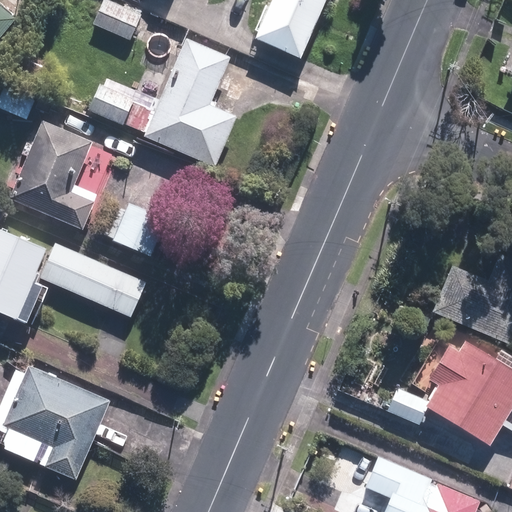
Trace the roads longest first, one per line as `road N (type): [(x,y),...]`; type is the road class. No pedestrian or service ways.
road 1 (tertiary): [(379,116),(208,511)]
road 2 (residential): [(511,173),(379,116)]
road 3 (tertiary): [(428,0),(379,116)]
